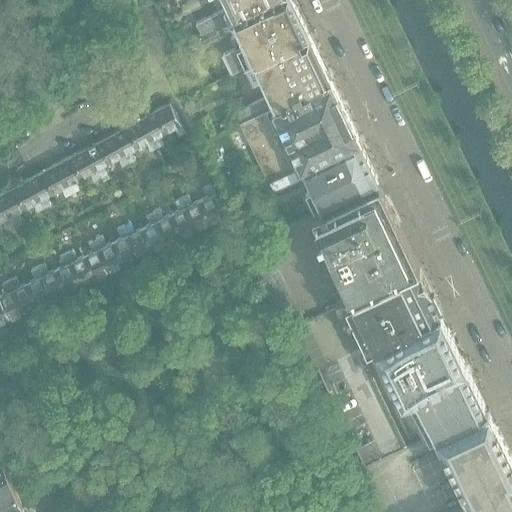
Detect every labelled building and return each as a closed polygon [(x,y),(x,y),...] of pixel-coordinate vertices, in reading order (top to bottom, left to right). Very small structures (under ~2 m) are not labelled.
[(310,35),(292,0),(266,0),(200,33),(188,39),(193,48),(236,28),(239,33),(230,37),(236,48),(221,55),(231,74),(243,68),(309,36),(310,35)] [(200,33),(266,0),(224,0),(229,9),(223,10),(196,23),(200,33)] [(330,79),(309,36),(243,68),(252,86),(262,81),(269,94),(236,110),(242,121),(330,79)] [(358,138),(352,125),(353,125),(337,91),(336,91),(330,79),(242,121),(240,122),(268,180),(270,179),(294,169),(303,164),(358,138)] [(185,133),(168,102),(154,110),(165,132),(174,127),(177,132),(178,136),(185,133)] [(165,132),(154,110),(141,117),(156,148),(164,144),(162,140),(161,140),(159,135),(165,132)] [(156,148),(141,117),(127,124),(138,146),(146,142),(149,147),(148,147),(150,151),(156,148)] [(138,146),(127,124),(113,132),(128,163),(136,159),(134,155),(133,156),(130,150),(138,146)] [(113,132),(98,140),(110,161),(118,157),(121,162),(120,163),(122,166),(128,163),(113,132)] [(379,181),(366,154),(362,146),(358,138),(303,164),(303,166),(302,166),(312,186),(300,191),(311,213),(379,182),(378,181),(379,181)] [(102,166),(110,161),(98,140),(84,147),(100,178),(104,176),(107,174),(105,171),(102,166)] [(100,178),(84,147),(70,155),(82,176),(90,172),(92,178),(94,181),(100,178)] [(70,155),(56,162),(72,193),(79,189),(77,186),(74,181),(82,176),(70,155)] [(66,196),(72,193),(56,162),(42,170),(53,192),(61,187),(64,193),(66,196)] [(53,192),(42,170),(34,174),(30,166),(23,170),(43,209),(51,204),(49,201),(46,196),(53,192)] [(275,190),(298,178),(294,169),(270,179),(275,190)] [(43,209),(23,170),(17,172),(22,181),(14,186),(25,207),(33,203),(36,208),(37,212),(43,209)] [(419,266),(405,237),(379,182),(379,183),(379,182),(311,213),(353,299),(419,268),(418,266),(419,266)] [(220,203),(210,184),(204,187),(205,191),(206,190),(208,196),(199,200),(210,222),(226,215),(220,203)] [(25,207),(14,186),(0,193),(0,195),(15,224),(22,220),(21,216),(20,217),(17,211),(25,207)] [(15,224),(0,195),(0,220),(5,218),(8,223),(7,223),(9,227),(15,224)] [(210,222),(199,200),(192,204),(190,198),(188,195),(181,198),(196,229),(210,222)] [(196,229),(181,198),(175,201),(176,205),(177,204),(179,210),(172,214),(182,236),(196,229)] [(182,236),(172,214),(164,217),(161,212),(160,208),(153,211),(167,242),(182,236)] [(167,242),(153,211),(146,215),(148,218),(151,224),(143,227),(153,249),(167,242)] [(153,249),(143,227),(135,231),(132,226),(133,226),(131,222),(125,225),(139,256),(153,249)] [(139,256),(125,225),(117,228),(119,232),(122,237),(114,241),(124,263),(139,256)] [(273,251),(265,235),(242,247),(250,262),(273,251)] [(124,263),(114,241),(106,245),(103,239),(104,239),(102,236),(95,239),(110,269),(124,263)] [(110,269),(95,239),(89,242),(90,246),(91,246),(93,251),(85,255),(96,276),(110,269)] [(96,276),(85,255),(77,259),(75,253),(73,250),(66,253),(81,283),(96,276)] [(81,283),(66,253),(60,256),(61,259),(62,259),(65,265),(57,269),(68,289),(81,283)] [(68,289),(57,269),(49,272),(46,267),(45,263),(38,266),(53,296),(68,289)] [(53,296),(38,266),(31,270),(33,273),(36,278),(28,282),(39,303),(53,296)] [(373,344),(441,311),(438,306),(437,307),(428,312),(425,305),(434,301),(435,301),(420,268),(419,268),(353,299),(345,303),(367,347),(373,344)] [(39,303),(28,282),(20,286),(17,281),(18,281),(16,277),(9,280),(25,310),(39,303)] [(25,310),(9,280),(2,283),(4,287),(7,293),(0,295),(0,298),(10,317),(25,310)] [(0,321),(10,317),(0,298),(0,321)] [(486,409),(466,364),(460,352),(456,343),(450,332),(448,326),(446,323),(441,311),(373,344),(374,345),(374,344),(376,343),(381,354),(424,441),(437,434),(437,433),(486,409)] [(511,511),(511,456),(495,422),(490,411),(489,408),(486,409),(437,433),(437,434),(438,436),(443,447),(474,511),(511,511)] [(0,511),(32,511),(2,451),(0,452),(0,511)]
